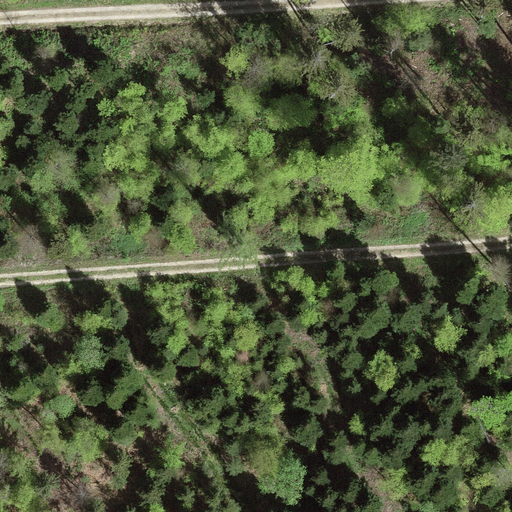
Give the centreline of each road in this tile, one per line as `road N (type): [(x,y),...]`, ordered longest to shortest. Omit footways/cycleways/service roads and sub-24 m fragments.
road 1 (track): [(0,282),(511,240)]
road 2 (track): [(340,0),(0,21)]
